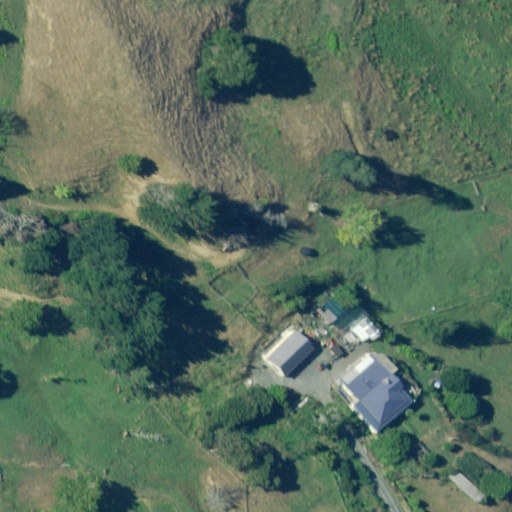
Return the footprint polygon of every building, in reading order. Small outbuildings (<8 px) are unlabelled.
[(329,296),(321,304),(334,319),(342,311),(329,296)] [(360,314),(346,326),(360,342),(366,336),(369,338),(376,332),(360,314)] [(322,326),(312,315),(304,323),(314,333),(322,326)] [(300,348),(287,333),(265,353),(279,368),(300,348)] [(405,400),(364,353),(335,379),(352,400),(346,405),(369,431),(405,400)]
